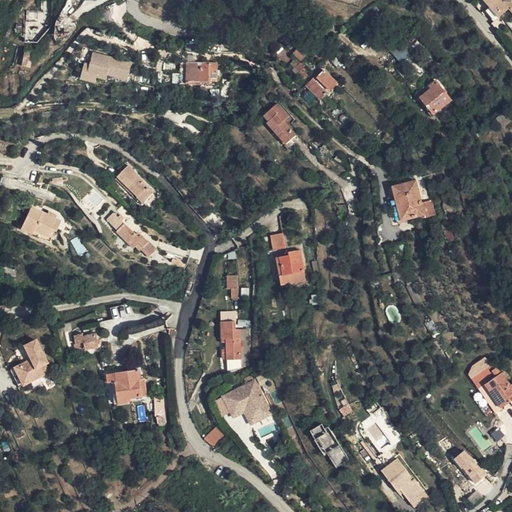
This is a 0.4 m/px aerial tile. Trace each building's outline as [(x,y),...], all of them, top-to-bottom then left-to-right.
[(499,0),(481,0),(486,5),(481,10),(489,20),(505,8),(511,16),(511,0),(503,0),(501,2),(499,0)] [(296,32),(296,22),(286,22),(286,31),(296,32)] [(299,32),(304,37),(310,28),(303,24),(299,32)] [(26,47),(21,60),(28,62),(33,49),(32,49),(33,46),(28,44),(26,47)] [(407,54),(399,44),(390,51),(398,61),(407,54)] [(85,54),(79,81),(94,84),(95,78),(106,80),(107,77),(128,81),(132,61),(92,53),(91,55),(85,54)] [(219,64),(183,64),(182,85),(219,85),(219,64)] [(326,98),(342,82),(329,69),(322,76),(321,74),(312,84),(326,98)] [(429,113),(448,100),(434,79),(415,93),(429,113)] [(285,141),(295,133),(286,123),(291,118),(279,105),(266,117),(272,123),(268,127),(287,148),(289,146),(285,141)] [(298,137),(295,133),(285,141),(289,146),(298,137)] [(138,172),(132,165),(118,178),(144,205),(155,194),(137,174),(138,172)] [(391,193),(397,218),(420,212),(412,177),(391,182),(393,192),(391,193)] [(392,219),(397,218),(391,193),(386,194),(392,219)] [(49,216),(44,213),(37,210),(22,202),(11,223),(38,238),(49,216)] [(147,252),(153,246),(142,235),(140,237),(117,214),(110,221),(118,230),(117,232),(135,249),(138,246),(141,250),(143,248),(147,252)] [(284,237),(270,240),(272,251),(286,249),(284,237)] [(276,277),(302,273),(299,252),(288,254),(288,257),(284,258),(274,260),(276,277)] [(304,282),(302,273),(276,277),(278,286),(304,282)] [(233,288),(234,276),(225,275),(224,288),(233,288)] [(219,321),(220,338),(224,338),(224,342),(225,359),(238,358),(238,329),(233,329),(232,321),(219,321)] [(78,334),(80,345),(81,352),(95,350),(92,335),(83,336),(82,331),(78,332),(78,334)] [(73,346),(80,345),(78,334),(71,336),(73,346)] [(16,372),(26,389),(50,374),(46,366),(48,365),(35,343),(23,351),(31,363),(16,372)] [(137,380),(137,378),(136,371),(112,374),(114,384),(108,385),(112,405),(139,401),(136,385),(135,380),(137,380)] [(507,399),(508,400),(511,397),(511,382),(511,380),(506,383),(498,371),(490,376),(493,382),(504,396),(507,399)] [(22,392),(26,389),(16,372),(12,374),(22,392)] [(493,382),(490,376),(482,381),(498,406),(507,399),(504,396),(493,382)] [(492,411),(498,406),(482,381),(475,385),(492,411)] [(253,382),(238,389),(253,417),(267,411),(253,382)] [(253,417),(238,389),(220,398),(228,414),(240,408),(242,413),(246,421),(253,417)] [(240,408),(228,414),(230,419),(242,413),(240,408)] [(267,411),(253,417),(256,421),(269,415),(267,411)] [(212,450),(224,439),(217,430),(204,440),(212,450)] [(409,502),(423,491),(413,479),(411,480),(395,460),(380,472),(396,493),(400,490),(402,493),(409,502)] [(471,460),(470,461),(461,469),(473,484),(484,475),(471,460)] [(427,497),(423,491),(409,502),(414,507),(427,497)]
